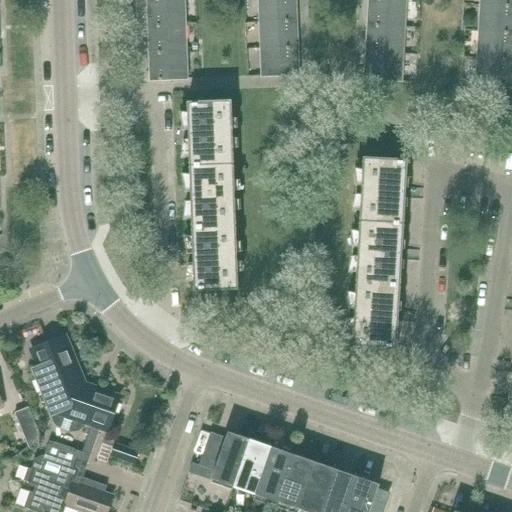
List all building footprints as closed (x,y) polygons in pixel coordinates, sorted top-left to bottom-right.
[(147,0),(148,27),(185,25),(183,0),(147,0)] [(258,0),(259,23),(296,21),(295,0),(258,0)] [(405,0),(396,0),(368,0),(367,25),(404,28),(405,0)] [(511,6),(498,6),(480,5),(479,32),(511,33),(511,6)] [(261,50),(297,48),(296,21),(259,23),(261,50)] [(149,54),(168,53),(186,52),(185,25),(148,27),(149,54)] [(402,54),(404,28),(367,25),(366,52),(384,53),(402,54)] [(511,60),(511,33),(479,32),(477,59),(495,60),(511,60)] [(262,77),(298,75),(297,48),(261,50),(262,77)] [(150,81),(187,80),(186,52),(168,53),(149,54),(150,81)] [(402,54),(384,53),(366,52),(364,79),(401,81),(402,54)] [(511,60),(495,60),(477,59),(476,86),(511,88),(511,60)] [(190,167),(232,165),(230,102),(188,104),(190,167)] [(405,188),(406,162),(364,159),(360,222),(381,223),(402,224),(405,188)] [(193,228),(234,227),(232,165),(190,167),(193,228)] [(402,224),(381,223),(360,222),(357,284),(378,285),(399,287),(402,224)] [(195,291),(237,289),(234,227),(193,228),(195,291)] [(399,287),(378,285),(357,284),(353,346),(395,349),(397,312),(398,300),(399,287)] [(87,392),(84,385),(64,337),(31,351),(57,414),(72,407),(88,413),(84,423),(107,431),(119,397),(96,389),(94,394),(87,392)] [(41,436),(34,419),(29,408),(15,413),(30,444),(41,436)] [(233,487),(250,440),(228,433),(226,438),(210,433),(199,466),(214,471),(211,480),(233,487)] [(80,465),(84,453),(50,440),(45,453),(80,465)] [(255,495),(271,448),(250,440),(233,487),(255,495)] [(134,464),(138,453),(115,444),(111,456),(119,459),(125,461),(134,464)] [(276,502),(292,455),(271,448),(255,495),(276,502)] [(292,455),(276,502),(298,510),(314,463),(292,455)] [(314,463),(298,510),(304,511),(320,511),(335,470),(314,463)] [(67,470),(63,480),(31,470),(27,483),(36,486),(27,509),(34,511),(63,511),(67,504),(90,511),(106,511),(112,497),(73,484),(77,473),(67,470)] [(335,470),(320,511),(344,511),(357,478),(335,470)] [(357,478),(344,511),(369,511),(379,485),(357,478)]
